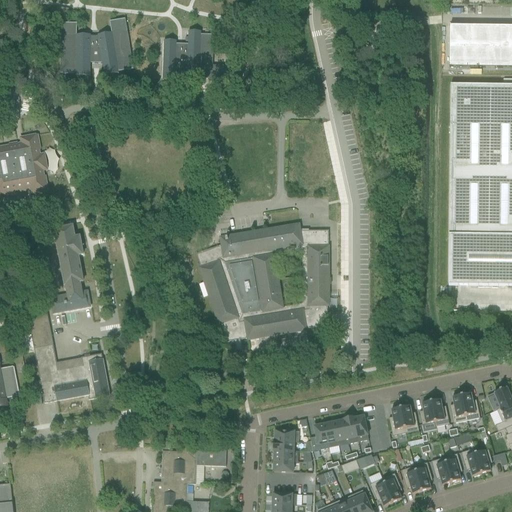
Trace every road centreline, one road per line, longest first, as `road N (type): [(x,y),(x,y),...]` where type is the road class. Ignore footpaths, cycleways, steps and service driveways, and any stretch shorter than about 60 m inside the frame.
road 1 (residential): [(129,416),(101,240),(60,116)]
road 2 (residential): [(335,114),(75,109),(60,116)]
road 3 (residential): [(246,511),(249,422),(424,386)]
